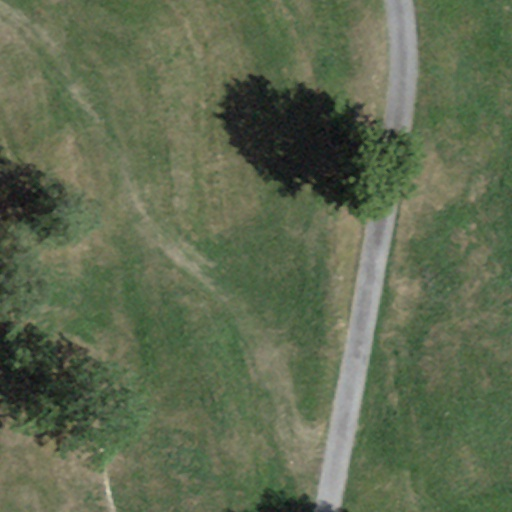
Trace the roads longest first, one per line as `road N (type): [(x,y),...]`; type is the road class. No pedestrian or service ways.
road 1 (track): [(325,510),(262,380),(211,215),(19,0)]
road 2 (unclassified): [(396,0),(402,35),(395,119),(325,510)]
